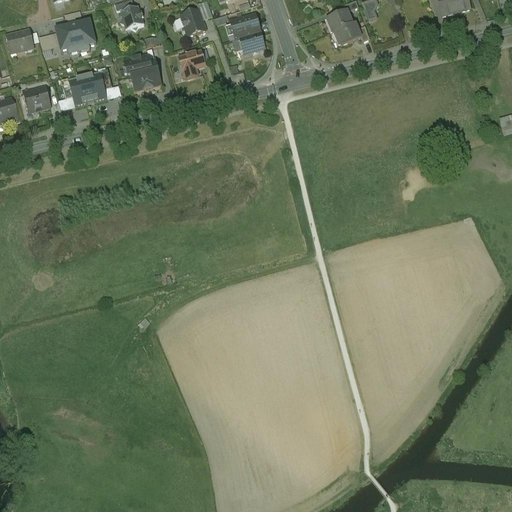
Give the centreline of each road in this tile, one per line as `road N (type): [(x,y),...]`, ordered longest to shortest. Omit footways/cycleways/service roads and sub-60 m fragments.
road 1 (tertiary): [(298,83),(0,156)]
road 2 (tertiary): [(511,30),(298,83)]
